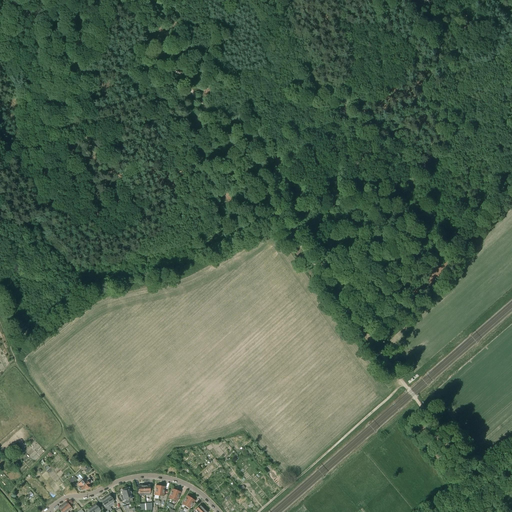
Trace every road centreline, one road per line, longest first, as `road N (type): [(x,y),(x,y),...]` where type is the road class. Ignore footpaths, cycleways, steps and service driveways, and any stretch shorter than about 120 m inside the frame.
road 1 (track): [(116,0),(410,392)]
road 2 (track): [(511,97),(461,150),(360,202),(336,294)]
road 3 (track): [(258,511),(404,384)]
road 4 (residential): [(217,511),(190,486),(155,476),(120,480),(48,508)]
road 5 (track): [(489,501),(410,392)]
